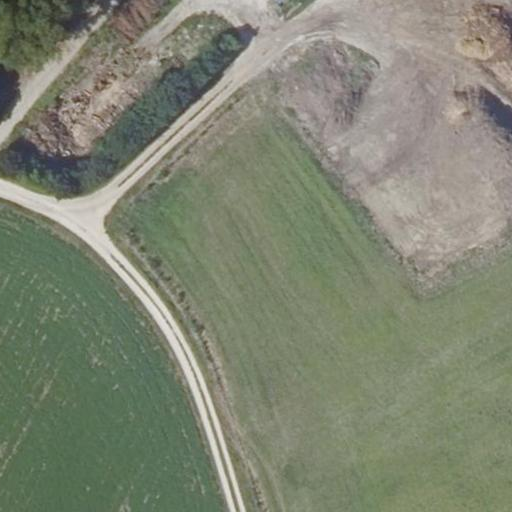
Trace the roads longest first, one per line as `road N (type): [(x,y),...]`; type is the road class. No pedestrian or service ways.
road 1 (track): [(79,225),(135,272),(213,392),(252,511)]
road 2 (track): [(333,0),(79,225)]
